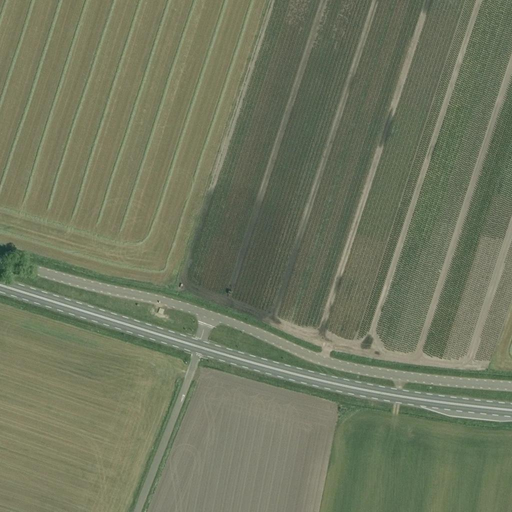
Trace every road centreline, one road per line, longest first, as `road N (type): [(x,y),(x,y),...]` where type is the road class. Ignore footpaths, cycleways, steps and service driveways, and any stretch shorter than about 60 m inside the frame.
road 1 (primary): [(511,411),(346,388),(199,348)]
road 2 (unclassified): [(511,388),(360,372),(209,315)]
road 3 (unclassified): [(209,315),(0,260)]
road 4 (primary): [(199,348),(0,286)]
road 5 (unclassified): [(136,511),(199,348)]
